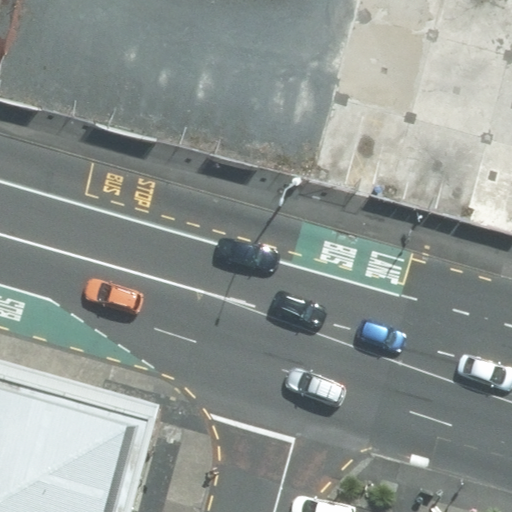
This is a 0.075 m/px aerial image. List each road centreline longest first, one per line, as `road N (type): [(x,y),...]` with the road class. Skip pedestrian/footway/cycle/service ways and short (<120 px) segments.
road 1 (primary): [(0,231),(324,323)]
road 2 (residential): [(272,511),(324,323)]
road 3 (primary): [(324,323),(511,377)]
